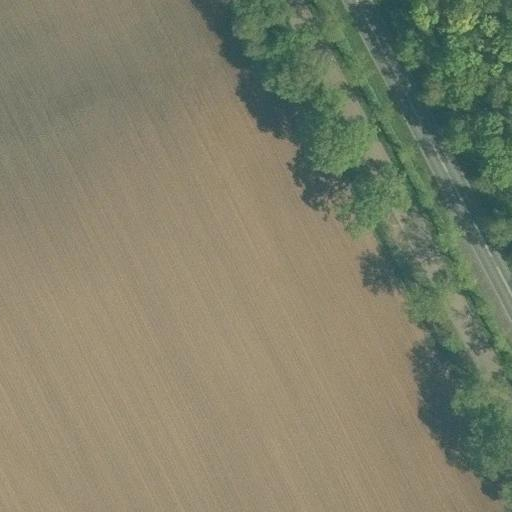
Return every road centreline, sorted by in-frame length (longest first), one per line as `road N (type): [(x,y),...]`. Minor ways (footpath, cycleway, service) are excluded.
road 1 (unclassified): [(511,409),(290,0)]
road 2 (trunk): [(511,297),(355,0)]
